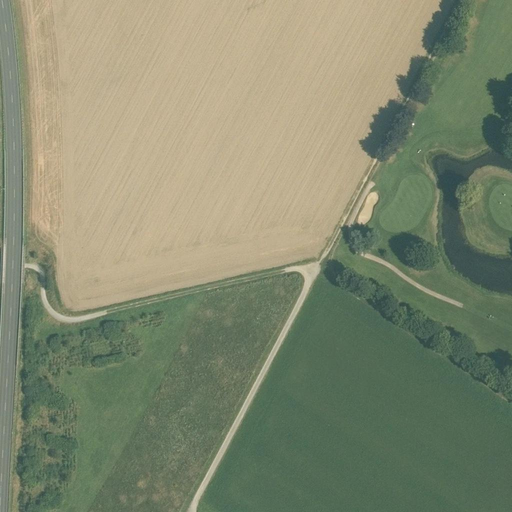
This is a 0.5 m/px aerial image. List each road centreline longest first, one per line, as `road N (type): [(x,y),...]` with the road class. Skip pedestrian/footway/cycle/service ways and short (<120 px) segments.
road 1 (primary): [(4,0),(15,184),(1,511)]
road 2 (track): [(0,264),(40,270),(51,312),(76,321),(317,269)]
road 3 (track): [(317,269),(465,0)]
road 4 (track): [(317,269),(194,511)]
road 5 (track): [(511,403),(317,269)]
